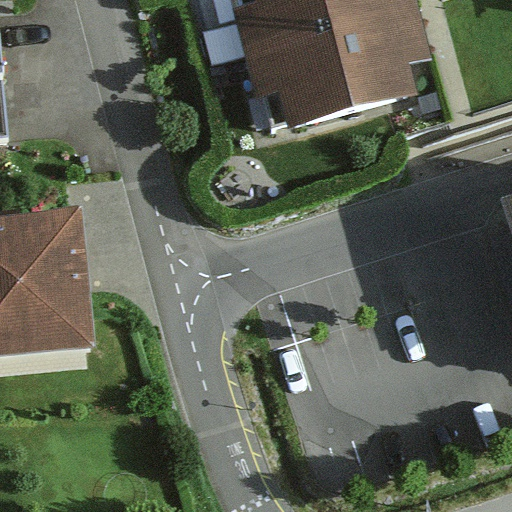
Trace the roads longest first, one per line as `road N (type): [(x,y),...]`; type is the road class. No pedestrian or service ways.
road 1 (residential): [(178,293),(511,188)]
road 2 (residential): [(178,293),(97,0)]
road 3 (residential): [(253,511),(219,447),(178,293)]
